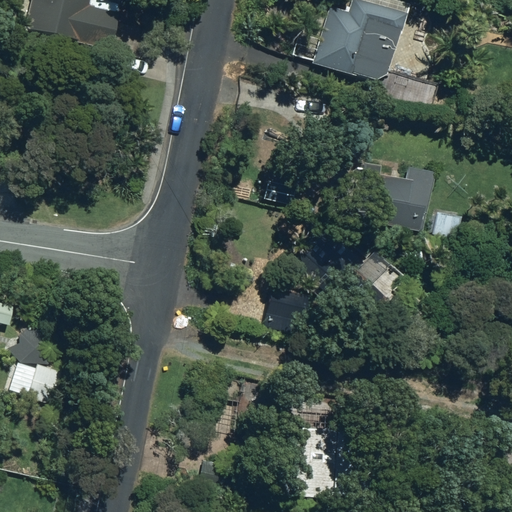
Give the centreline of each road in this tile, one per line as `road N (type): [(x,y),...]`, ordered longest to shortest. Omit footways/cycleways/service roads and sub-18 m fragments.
road 1 (residential): [(217,0),(162,264)]
road 2 (residential): [(162,264),(114,511)]
road 3 (residential): [(162,264),(0,244)]
